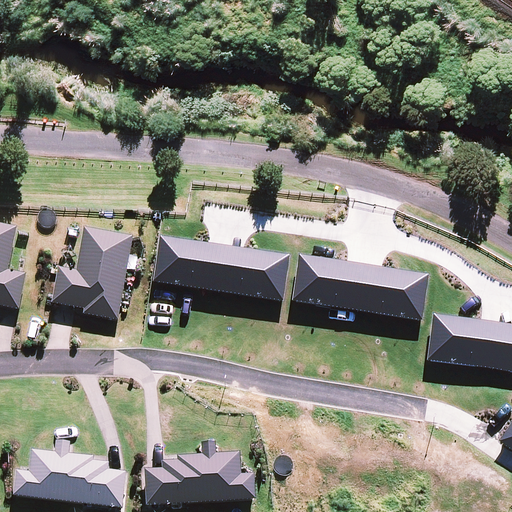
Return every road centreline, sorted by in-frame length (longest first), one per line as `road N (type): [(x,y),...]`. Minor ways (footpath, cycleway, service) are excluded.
road 1 (residential): [(511,236),(328,165),(0,138)]
road 2 (residential): [(424,410),(154,362),(0,364)]
